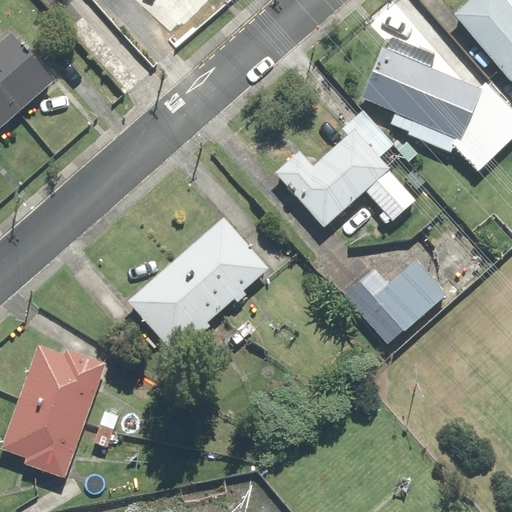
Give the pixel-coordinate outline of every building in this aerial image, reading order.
[(511,75),(511,0),(474,0),(459,14),(511,75)] [(14,34),(0,47),(0,137),(59,83),(14,34)] [(394,123),(416,131),(420,121),(466,139),(486,86),(387,48),(367,100),(398,113),(394,123)] [(398,145),(373,118),(318,170),(297,148),(274,170),(328,229),(367,192),(393,219),(419,195),(384,158),(398,145)] [(237,298),(240,301),(250,292),(247,288),(267,271),(222,221),(135,300),(179,349),(202,329),(205,333),(214,325),(211,321),(237,298)] [(376,265),(344,295),(391,344),(450,288),(419,256),(392,281),(376,265)] [(30,464),(73,478),(111,362),(71,349),(69,355),(45,347),(11,449),(33,456),(30,464)] [(511,379),(477,411),(511,450),(511,379)] [(300,511),(281,491),(258,511),(300,511)]
